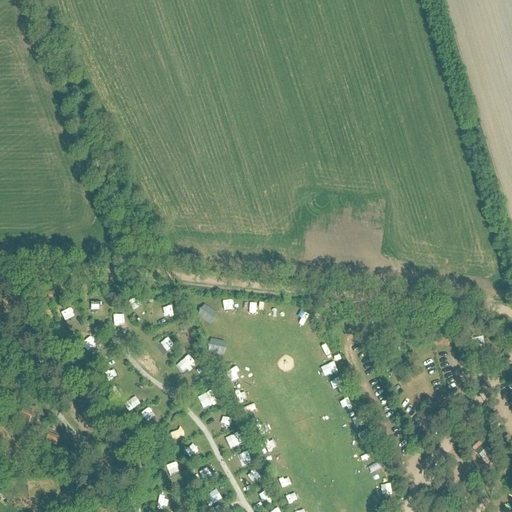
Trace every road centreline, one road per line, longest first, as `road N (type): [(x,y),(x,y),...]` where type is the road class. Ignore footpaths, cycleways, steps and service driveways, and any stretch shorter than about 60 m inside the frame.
road 1 (track): [(0,271),(184,277),(511,313)]
road 2 (track): [(138,511),(143,490),(135,459),(104,409),(91,397),(69,396),(57,409),(61,420),(123,482)]
road 3 (track): [(248,511),(189,410),(106,333),(86,329)]
